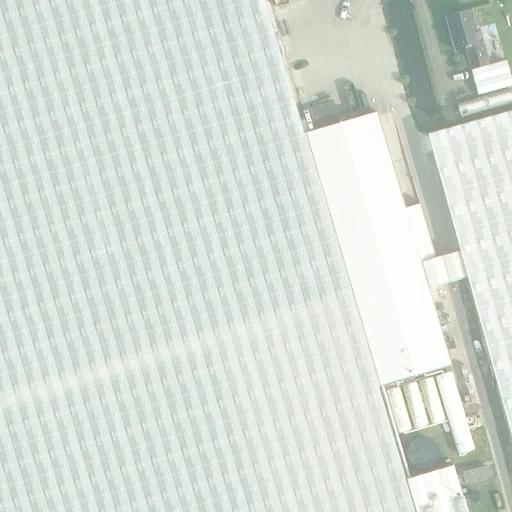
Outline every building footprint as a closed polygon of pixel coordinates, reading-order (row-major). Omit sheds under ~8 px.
[(304,134),(264,0),(0,0),(0,511),(414,511),(405,479),(377,386),(304,134)] [(481,44),(477,28),(474,28),(469,10),(444,17),(449,35),(447,36),(450,47),(452,47),(453,52),(464,49),(481,44)] [(487,66),(481,44),(464,49),(470,70),(487,66)] [(470,70),(479,96),(510,87),(503,61),(487,66),(470,70)] [(420,262),(428,288),(467,277),(511,439),(511,111),(429,134),(460,250),(435,258),(420,262)] [(377,112),(304,134),(377,386),(450,366),(428,288),(420,262),(435,258),(420,204),(405,208),(377,112)] [(439,452),(439,451),(438,444),(435,438),(429,434),(422,432),(415,433),(412,434),(408,437),(404,443),(402,450),(403,458),(408,464),(412,468),(419,470),(426,469),(433,465),(436,462),(438,459),(439,452)] [(466,511),(454,466),(405,479),(414,511),(466,511)] [(487,467),(463,473),(466,484),(489,478),(487,467)]
